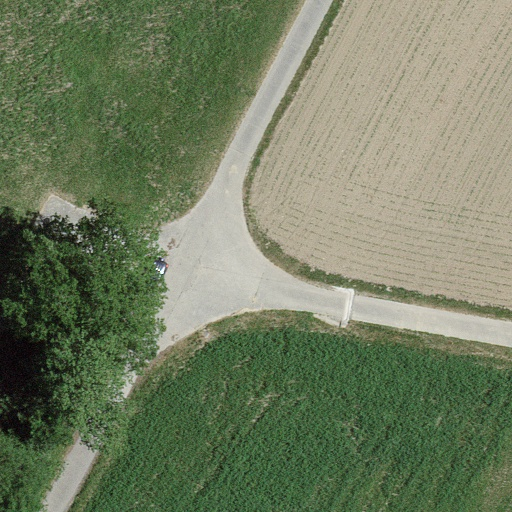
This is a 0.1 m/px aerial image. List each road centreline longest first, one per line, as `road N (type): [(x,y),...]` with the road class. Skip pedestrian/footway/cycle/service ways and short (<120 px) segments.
road 1 (track): [(330,0),(208,258),(53,511)]
road 2 (track): [(208,258),(341,301),(511,331)]
